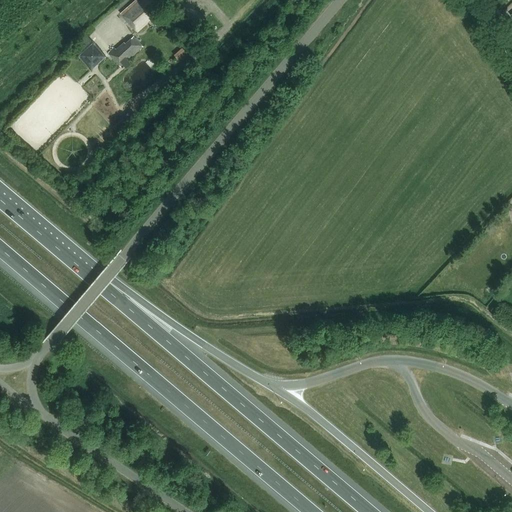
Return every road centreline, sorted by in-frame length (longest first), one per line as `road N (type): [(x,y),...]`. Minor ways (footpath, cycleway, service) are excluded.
road 1 (unclassified): [(32,362),(340,0)]
road 2 (motorway): [(0,248),(308,511)]
road 3 (motorway): [(369,511),(97,281)]
road 4 (motorway): [(268,384),(97,281)]
road 5 (unclassified): [(180,511),(36,410)]
road 6 (motorway): [(97,281),(0,199)]
